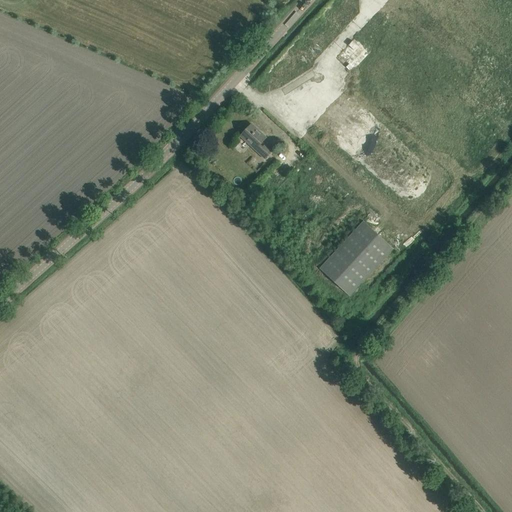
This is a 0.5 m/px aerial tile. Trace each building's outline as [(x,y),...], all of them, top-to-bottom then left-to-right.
[(511,123),(511,0),(385,0),(383,3),(455,70),(450,75),(452,77),(454,74),(460,79),(462,77),(511,123)] [(407,221),(449,174),(374,107),(380,100),(433,149),(476,102),(432,62),(376,11),(334,57),(379,98),(373,105),(349,83),(306,130),(407,221)] [(240,136),(241,136),(265,159),(272,151),(263,142),(266,138),(251,124),(240,136)] [(291,146),(287,150),(301,163),(308,155),(299,147),(296,150),(291,146)] [(281,184),(301,163),(291,154),(271,175),(281,184)] [(239,203),(233,209),(247,223),(255,215),(249,210),(247,212),(239,203)] [(320,268),(349,296),(393,249),(364,221),(320,268)]
